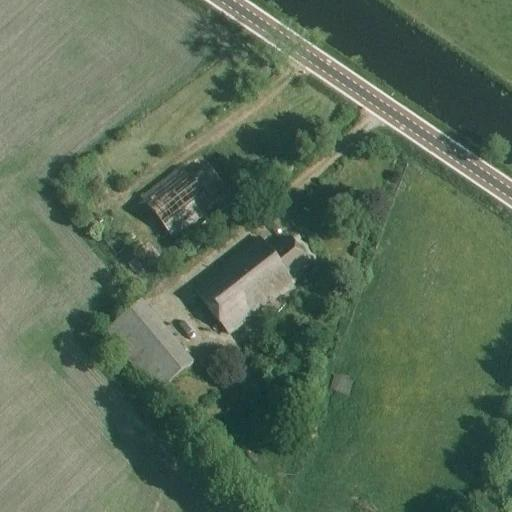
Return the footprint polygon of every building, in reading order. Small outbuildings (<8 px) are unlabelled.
[(236,201),(209,167),(190,182),(181,171),(141,202),(173,244),(219,208),(222,212),(236,201)] [(210,222),(201,228),(206,236),(215,229),(210,222)] [(308,267),(288,241),(270,255),(260,242),(193,294),(227,337),(300,279),(297,275),(308,267)] [(102,272),(108,281),(127,268),(114,249),(83,270),(90,280),(102,272)] [(155,396),(192,366),(141,303),(103,333),(155,396)] [(298,397),(311,398),(312,385),(299,385),(298,397)]
